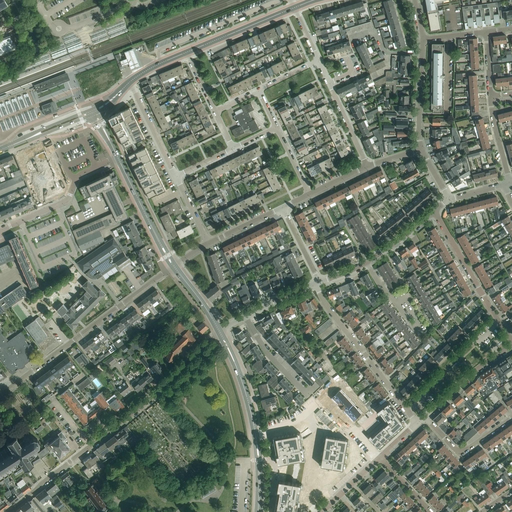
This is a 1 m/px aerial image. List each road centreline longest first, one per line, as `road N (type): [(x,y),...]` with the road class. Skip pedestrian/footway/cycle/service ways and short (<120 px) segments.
road 1 (residential): [(215,336),(150,399),(7,511)]
road 2 (residential): [(0,397),(173,266)]
road 3 (tertiary): [(257,511),(255,433),(219,332)]
road 4 (residential): [(416,423),(317,282)]
road 5 (residential): [(434,210),(511,341)]
road 6 (tertiary): [(173,266),(117,157)]
